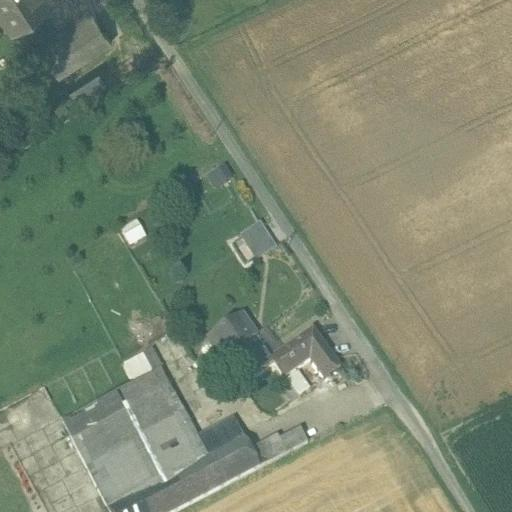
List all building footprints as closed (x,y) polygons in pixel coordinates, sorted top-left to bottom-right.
[(48,0),(0,0),(0,16),(10,32),(31,18),(51,4),(50,3),(48,0)] [(63,0),(55,0),(50,3),(51,4),(31,18),(44,37),(75,17),(63,0)] [(44,37),(35,44),(57,77),(110,41),(88,8),(75,17),(44,37)] [(120,231),(129,246),(145,236),(135,221),(120,231)] [(261,221),(238,234),(254,261),(276,249),(261,221)] [(263,339),(247,315),(208,342),(224,365),(227,362),(245,387),(277,364),(261,340),(263,339)] [(277,364),(289,381),(315,362),(328,380),(344,369),(320,334),(277,364)] [(157,373),(65,421),(62,422),(85,467),(182,416),(183,416),(159,371),(157,373)] [(236,419),(195,441),(182,416),(85,467),(107,511),(177,511),(262,468),(253,452),(236,419)] [(280,438),(253,452),(262,468),(311,443),(305,431),(282,442),(280,438)]
